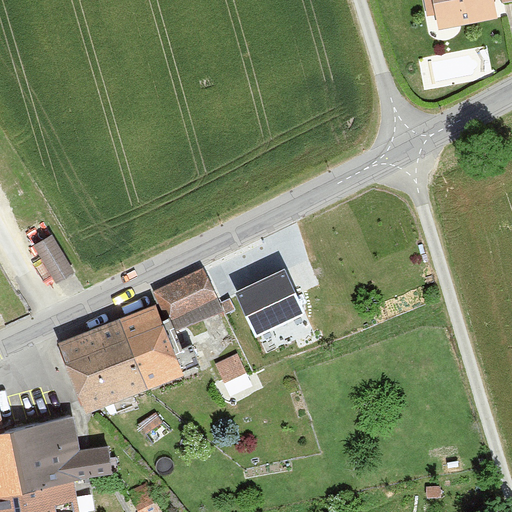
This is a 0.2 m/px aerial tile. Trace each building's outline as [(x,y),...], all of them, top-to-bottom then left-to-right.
[(421,0),(426,25),(484,14),(481,0),(421,0)] [(25,243),(49,280),(67,269),(43,231),(25,243)] [(161,307),(155,309),(164,332),(221,310),(203,272),(156,294),(161,307)] [(237,294),(257,335),(304,313),(283,272),(237,294)] [(122,323),(147,389),(180,375),(164,332),(155,309),(122,323)] [(87,412),(147,389),(122,323),(62,346),(87,412)] [(237,357),(217,365),(225,382),(244,373),(237,357)] [(0,425),(0,511),(75,511),(71,481),(110,473),(106,449),(76,454),(71,420),(3,437),(0,425)] [(129,511),(153,511),(154,511),(143,479),(121,486),(129,511)]
